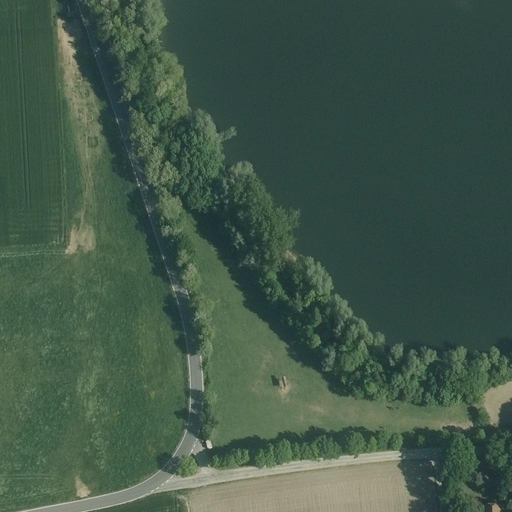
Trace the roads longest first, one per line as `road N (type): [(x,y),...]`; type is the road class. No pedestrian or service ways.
road 1 (secondary): [(191,437),(190,330),(81,0)]
road 2 (unclassified): [(511,450),(211,478)]
